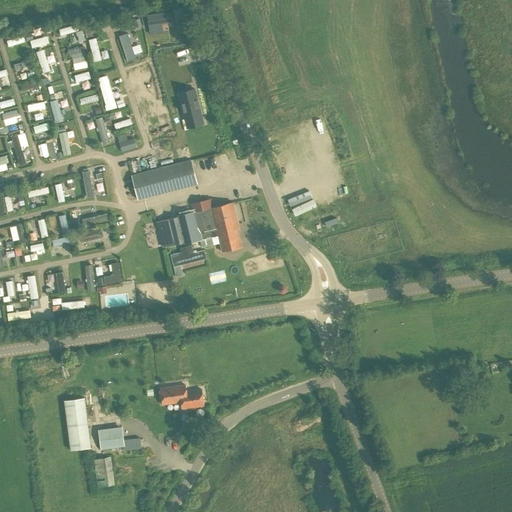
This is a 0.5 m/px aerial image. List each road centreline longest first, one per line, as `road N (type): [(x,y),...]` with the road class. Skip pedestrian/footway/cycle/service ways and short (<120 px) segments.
road 1 (tertiary): [(325,300),(318,265),(288,231),(262,176),(198,0)]
road 2 (secondary): [(0,350),(325,300)]
road 3 (tertiary): [(168,511),(233,414),(337,376)]
road 4 (secondary): [(325,300),(511,274)]
road 5 (tertiary): [(385,511),(337,376)]
